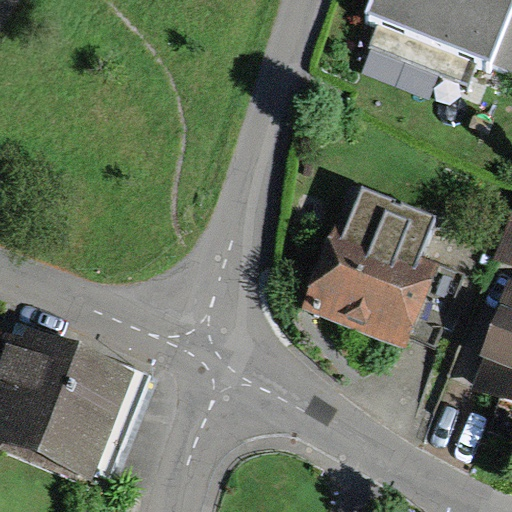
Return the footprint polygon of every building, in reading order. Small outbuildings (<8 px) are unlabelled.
[(511,15),(511,0),(369,0),(362,20),(378,26),(367,52),(462,90),(474,61),(491,68),(511,15)] [(337,224),(303,311),(407,350),(440,264),(421,256),(436,217),(364,190),(349,228),(337,224)] [(511,237),(502,263),(511,267),(511,237)] [(511,300),(477,385),(511,399),(511,300)] [(0,448),(94,484),(135,373),(13,327),(0,361),(0,448)]
